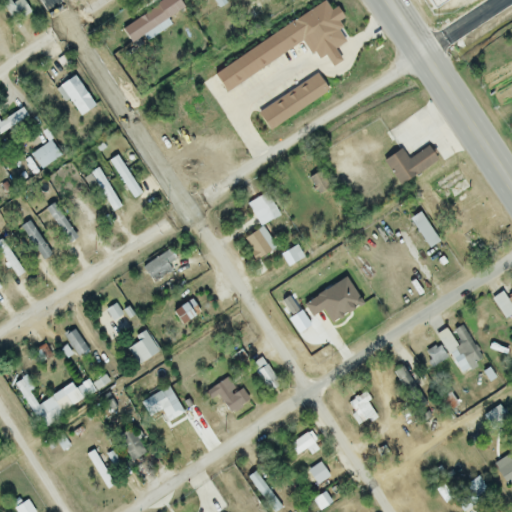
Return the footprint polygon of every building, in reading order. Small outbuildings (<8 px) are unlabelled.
[(12,23),(28,14),(20,0),(11,0),(2,5),(12,23)] [(224,5),(220,0),(211,0),(217,9),(224,5)] [(155,26),(146,11),(122,26),(131,41),(155,26)] [(78,118),(93,106),(71,78),(56,89),(78,118)] [(58,161),(52,144),(30,153),(36,170),(58,161)] [(435,162),(426,147),(405,161),(399,150),(381,161),(397,186),(435,162)] [(138,196),(116,157),(108,161),(129,200),(138,196)] [(277,217),(265,194),(246,204),(258,227),(277,217)] [(95,223),(76,197),(69,202),(88,228),(95,223)] [(43,211),(66,246),(75,240),(52,205),(43,211)] [(242,239),(253,261),(273,251),(262,229),(242,239)] [(179,270),(169,251),(140,267),(150,286),(179,270)] [(489,301),(504,319),(511,313),(511,308),(499,293),(489,301)] [(179,324),(196,315),(189,302),(172,311),(179,324)] [(453,352),(463,370),(480,360),(461,328),(448,336),(445,329),(434,336),(446,356),(453,352)] [(156,353),(143,332),(133,338),(136,342),(126,349),(136,365),(156,353)] [(444,358),(435,346),(422,357),(431,368),(444,358)] [(265,361),(245,364),(244,356),(236,358),(239,374),(254,371),(257,387),(269,385),(265,361)] [(40,430),(63,417),(60,412),(80,401),(74,390),(53,401),(51,397),(37,405),(22,378),(14,383),(40,430)] [(139,401),(147,418),(153,415),(158,425),(180,415),(168,388),(139,401)] [(222,401),(230,413),(247,401),(238,389),(222,401)] [(144,453),(129,429),(115,438),(131,462),(144,453)] [(288,444),(295,456),(312,445),(305,433),(288,444)] [(511,482),(511,457),(494,470),(505,487),(511,482)] [(461,485),(469,503),(484,496),(477,479),(461,485)] [(14,511),(32,511),(26,501),(13,509),(14,511)]
